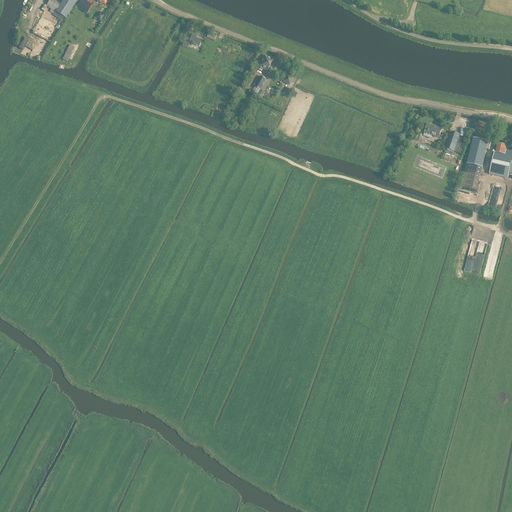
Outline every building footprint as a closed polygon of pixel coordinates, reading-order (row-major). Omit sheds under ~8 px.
[(50,0),(46,6),(50,8),(51,9),(50,11),(64,21),(66,18),(77,1),(77,0),(62,0),(60,4),(53,0),(50,0)] [(89,9),(92,4),(84,0),(80,0),(78,5),(76,7),(87,13),(89,9)] [(101,21),(105,14),(99,11),(95,18),(101,21)] [(43,53),(50,41),(33,31),(27,43),(34,47),(30,54),(37,58),(40,52),(43,53)] [(190,42),(192,42),(195,44),(195,45),(199,46),(201,40),(197,38),(197,39),(195,38),(197,35),(192,34),(190,39),(185,37),(182,46),(188,48),(190,42)] [(67,62),(75,47),(70,45),(62,59),(67,62)] [(267,71),(268,69),(270,69),(271,67),(269,66),(273,59),(264,55),(259,66),(267,71)] [(290,85),(293,78),(287,75),(283,82),(290,85)] [(260,90),(260,89),(263,91),(265,86),(262,85),(265,79),(262,77),(260,76),(254,87),(260,90)] [(256,96),(262,98),(265,93),(260,90),(256,96)] [(440,133),(441,130),(435,127),(428,124),(426,128),(424,136),(430,138),(432,135),(439,137),(440,133)] [(447,149),(447,150),(449,151),(451,152),(452,150),(454,151),(460,153),(465,141),(458,139),(460,135),(455,133),(451,132),(445,148),(447,149)] [(466,163),(461,187),(476,190),(482,167),(487,147),(486,147),(487,141),(473,138),(467,164),(466,163)] [(499,176),(507,178),(509,172),(511,172),(511,152),(505,151),(507,145),(497,143),(492,162),(489,174),(499,176)] [(467,262),(464,270),(479,274),(482,263),(475,261),(474,264),(467,262)]
